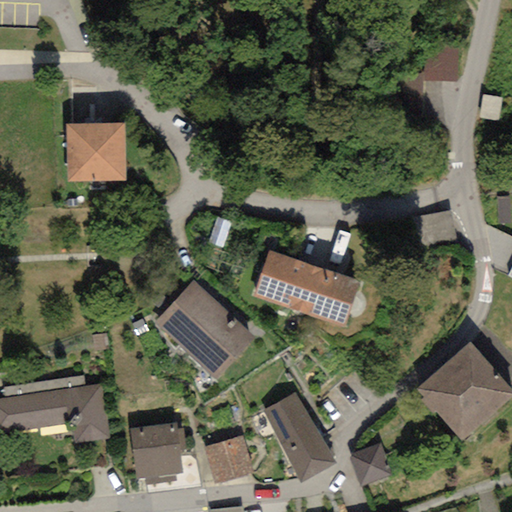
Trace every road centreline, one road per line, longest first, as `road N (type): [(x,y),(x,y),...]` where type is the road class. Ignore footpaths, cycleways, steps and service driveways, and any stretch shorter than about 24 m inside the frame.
road 1 (residential): [(462,191),(485,273),(483,297),(443,352),(352,424),(338,449),(345,470),(297,494),(69,511)]
road 2 (residential): [(195,188),(324,213),(377,211),(462,191)]
road 3 (residential): [(195,188),(168,118),(91,69),(41,67)]
road 4 (residential): [(489,0),(459,168),(462,191)]
